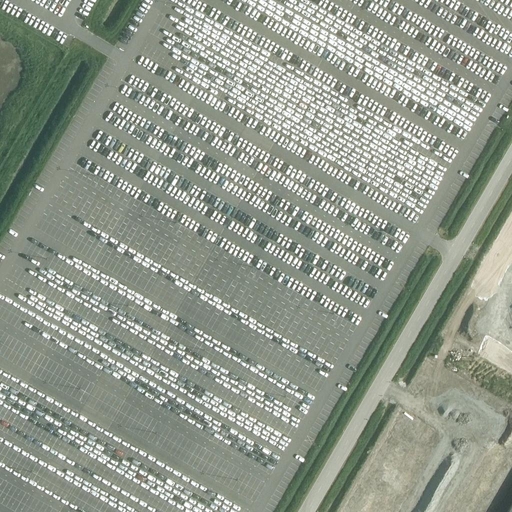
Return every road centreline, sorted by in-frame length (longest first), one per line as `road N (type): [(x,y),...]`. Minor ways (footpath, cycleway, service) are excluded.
road 1 (residential): [(307,511),(511,159)]
road 2 (track): [(0,160),(52,57),(0,17)]
road 3 (track): [(379,387),(482,445),(511,442)]
